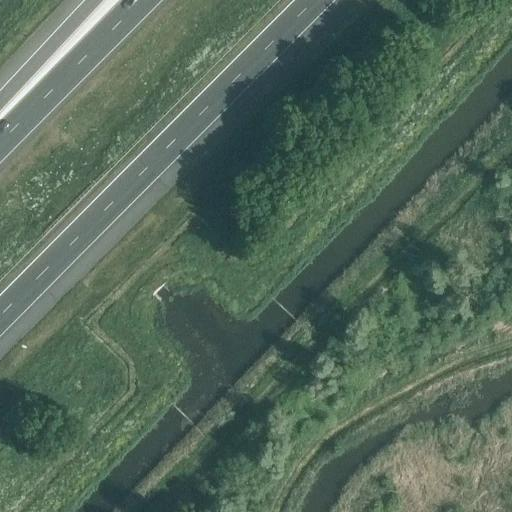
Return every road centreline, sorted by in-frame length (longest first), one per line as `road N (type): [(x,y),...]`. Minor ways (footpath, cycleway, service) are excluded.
road 1 (track): [(163,511),(511,144)]
road 2 (motorway): [(0,318),(312,0)]
road 3 (motorway): [(142,0),(0,143)]
road 4 (motorway): [(97,0),(0,117)]
